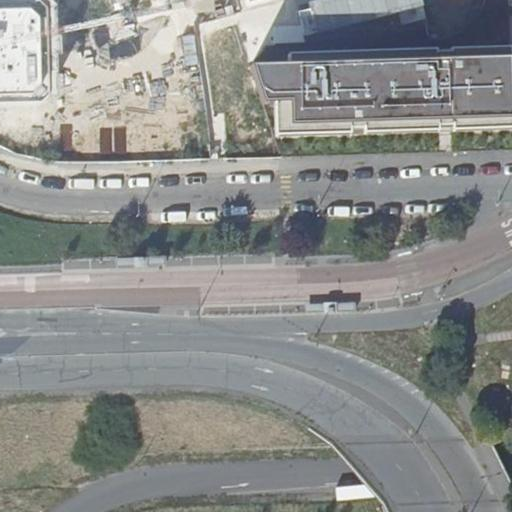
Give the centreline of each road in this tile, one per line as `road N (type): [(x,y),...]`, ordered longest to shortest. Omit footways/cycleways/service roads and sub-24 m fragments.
road 1 (tertiary): [(511,177),(98,199),(0,183)]
road 2 (unclassified): [(0,376),(186,366),(279,380),(382,442),(430,511)]
road 3 (unclassified): [(78,511),(136,486),(187,477),(511,462)]
road 4 (unclassified): [(490,511),(448,437),(391,385),(292,346),(213,331)]
road 5 (unclassified): [(511,279),(425,314),(213,331)]
road 6 (unclassified): [(129,334),(0,318)]
road 7 (unclassified): [(129,334),(0,346)]
